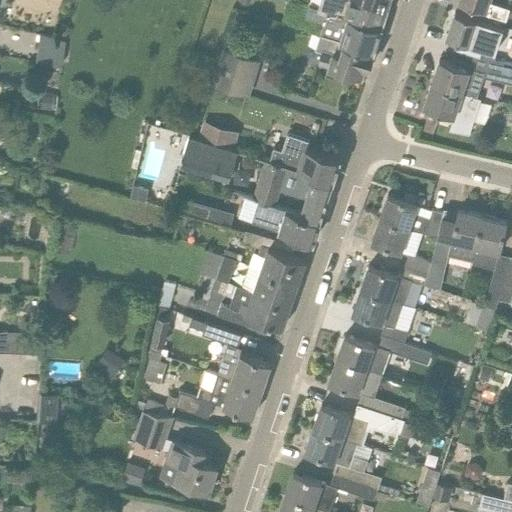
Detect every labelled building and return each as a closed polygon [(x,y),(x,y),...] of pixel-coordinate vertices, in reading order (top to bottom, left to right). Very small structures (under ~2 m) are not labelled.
[(310,0),(309,3),(381,25),(387,6),(366,0),(310,0)] [(458,0),(458,1),(487,10),(506,16),(511,16),(511,4),(504,0),(458,0)] [(309,3),(305,17),(323,22),(320,33),(374,50),(381,25),(309,3)] [(455,12),(447,37),(459,41),(456,49),(480,56),(483,48),(495,52),(504,27),(477,19),(455,12)] [(60,26),(58,36),(65,37),(67,27),(60,26)] [(38,33),(34,61),(61,66),(65,37),(58,36),(38,33)] [(320,34),(315,50),(321,52),(318,63),(330,67),(328,71),(344,76),(345,71),(362,76),(362,75),(365,65),(368,66),(374,50),(320,33),(320,34)] [(226,50),(215,84),(235,91),(248,95),(254,75),(255,72),(259,60),(244,55),(226,50)] [(439,59),(431,82),(477,97),(477,96),(484,74),(511,80),(511,63),(482,57),(480,56),(473,55),(470,64),(457,60),(456,64),(439,58),(439,59)] [(431,82),(424,106),(440,111),(439,115),(452,119),(453,117),(471,123),(470,125),(471,126),(481,98),(477,97),(431,82)] [(38,95),(37,108),(51,109),(53,96),(38,95)] [(203,121),(199,137),(216,142),(221,126),(203,121)] [(274,147),(270,160),(278,163),(278,162),(332,180),(340,156),(308,146),(310,140),(288,133),(283,148),(282,150),(274,147)] [(188,134),(181,162),(230,178),(237,148),(234,147),(220,143),(216,142),(199,137),(197,136),(191,134),(188,134)] [(257,183),(253,196),(261,199),(275,204),(280,190),(282,182),(292,185),(289,194),(304,199),(300,212),(320,218),(324,205),(332,180),(278,162),(278,163),(270,160),(265,159),(257,183)] [(426,191),(432,193),(435,183),(428,181),(426,191)] [(133,184),(130,197),(145,201),(148,188),(133,184)] [(388,193),(379,218),(410,228),(425,233),(437,236),(437,235),(439,226),(442,215),(442,213),(443,212),(431,209),(429,217),(413,211),(416,204),(416,203),(388,193)] [(261,200),(253,222),(278,230),(313,241),(320,218),(300,212),(275,204),(261,199),(261,200)] [(187,201),(186,214),(233,221),(235,207),(187,201)] [(437,236),(432,258),(446,262),(448,253),(472,259),(482,215),(458,209),(457,211),(456,218),(442,215),(439,226),(437,235),(437,236)] [(181,214),(179,225),(186,226),(188,216),(181,214)] [(472,259),(471,263),(494,268),(489,288),(501,291),(503,284),(509,256),(508,256),(499,254),(507,220),(482,215),(472,259)] [(57,217),(50,250),(69,255),(77,221),(57,217)] [(379,218),(372,241),(402,251),(410,228),(379,218)] [(245,229),(241,240),(261,247),(259,253),(265,255),(261,268),(298,281),(306,259),(292,255),(290,254),(274,249),(277,239),(262,234),(245,229)] [(232,251),(230,257),(236,259),(241,261),(243,255),(232,251)] [(409,253),(405,264),(427,272),(428,271),(431,261),(409,253)] [(224,255),(220,267),(232,271),(236,259),(230,257),(224,255)] [(501,291),(498,299),(511,302),(511,297),(511,256),(509,256),(503,284),(501,291)] [(368,265),(360,290),(402,303),(410,279),(423,284),(427,272),(405,264),(401,276),(399,275),(399,274),(368,264),(368,265)] [(261,268),(253,291),(291,303),(298,281),(261,268)] [(220,303),(216,314),(249,326),(252,317),(269,322),(283,327),(291,303),(253,291),(241,286),(236,285),(229,307),(220,303)] [(360,290),(352,312),(383,322),(385,323),(381,335),(404,343),(408,331),(407,331),(394,326),(402,303),(360,290)] [(173,294),(162,291),(159,306),(169,308),(173,294)] [(481,309),(476,326),(487,330),(495,309),(483,305),(481,309)] [(151,342),(148,351),(149,351),(162,354),(167,355),(168,349),(162,348),(162,345),(165,345),(171,319),(175,315),(176,309),(170,308),(169,308),(159,306),(157,316),(157,315),(151,342)] [(188,326),(203,331),(206,322),(191,317),(189,323),(188,326)] [(242,335),(206,322),(203,331),(202,334),(227,343),(238,347),(238,346),(242,335)] [(0,351),(7,352),(7,339),(43,340),(43,337),(43,332),(38,332),(0,330),(0,351)] [(345,334),(337,358),(377,371),(385,349),(388,350),(400,354),(404,343),(381,335),(377,345),(375,344),(345,334)] [(43,340),(7,339),(7,352),(41,354),(42,354),(43,340)] [(149,357),(143,377),(161,382),(166,361),(160,359),(162,354),(149,351),(147,357),(149,357)] [(223,357),(217,373),(262,387),(271,362),(240,352),(237,362),(223,357)] [(102,369),(99,374),(111,381),(123,361),(111,353),(102,369)] [(337,359),(329,382),(359,392),(361,393),(357,403),(401,418),(405,408),(405,407),(386,401),(374,397),(376,392),(382,373),(377,371),(337,358),(337,359)] [(177,397),(175,405),(208,416),(213,402),(222,405),(253,415),(262,387),(217,373),(206,369),(198,395),(180,389),(177,397)] [(40,393),(38,421),(51,423),(55,423),(57,402),(57,394),(49,393),(40,393)] [(146,402),(144,410),(167,414),(169,405),(165,404),(147,398),(146,402)] [(321,404),(313,427),(358,443),(365,445),(373,422),(397,430),(398,430),(401,418),(357,403),(353,415),(352,414),(321,404)] [(142,409),(133,437),(160,447),(167,449),(159,473),(209,491),(218,466),(208,462),(201,460),(204,451),(205,448),(171,437),(171,439),(164,436),(165,434),(172,415),(167,414),(144,410),(142,409)] [(313,427),(305,452),(335,462),(337,462),(333,473),(377,488),(379,483),(381,477),(363,471),(367,459),(353,455),(358,443),(313,427)] [(293,472),(285,495),(327,510),(329,511),(337,487),(373,500),(374,498),(376,490),(377,488),(333,473),(330,484),(323,482),(293,472)] [(511,482),(507,482),(503,498),(511,499),(511,482)] [(436,483),(432,497),(448,502),(452,487),(436,483)] [(421,487),(416,502),(429,506),(433,491),(421,487)] [(483,493),(479,509),(494,511),(511,511),(511,499),(503,498),(483,493)] [(285,495),(279,511),(326,511),(327,510),(285,495)]
